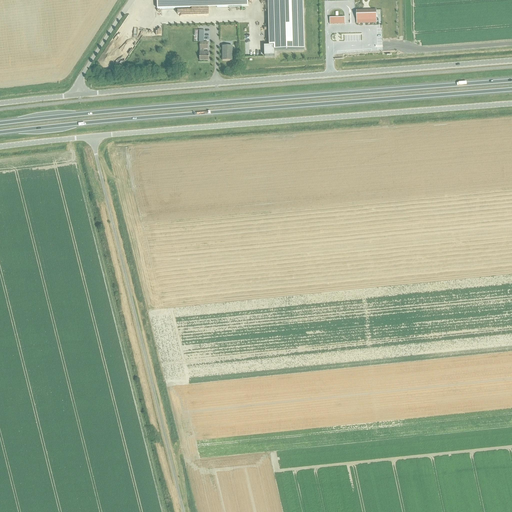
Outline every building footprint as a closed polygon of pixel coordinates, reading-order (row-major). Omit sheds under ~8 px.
[(157,0),(157,9),(228,7),(248,7),(247,0),(157,0)] [(303,0),(268,0),(269,46),(264,46),(264,56),(274,56),(274,51),(304,50),(303,0)] [(376,20),(376,10),(364,10),(356,10),(356,20),(364,20),(376,20)] [(204,30),(199,30),(199,42),(200,43),(199,61),(209,61),(209,52),(203,52),(203,49),(207,49),(207,42),(204,42),(204,30)] [(222,47),(222,61),(232,61),(232,47),(222,47)]
